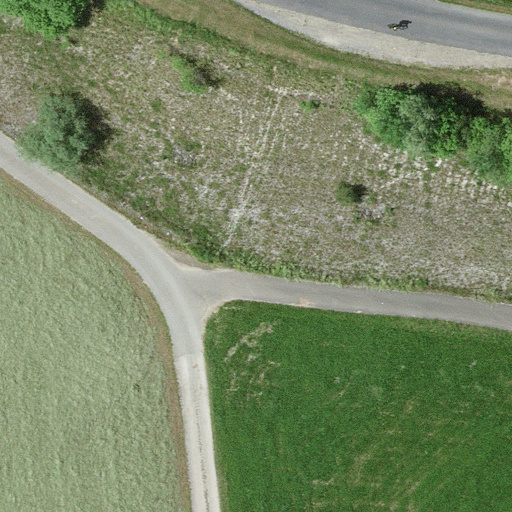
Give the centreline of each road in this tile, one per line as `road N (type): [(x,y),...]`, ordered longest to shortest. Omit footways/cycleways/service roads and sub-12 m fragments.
road 1 (unclassified): [(0,147),(179,270),(250,287),(511,318)]
road 2 (track): [(179,270),(208,511)]
road 3 (unclassified): [(345,0),(511,33)]
